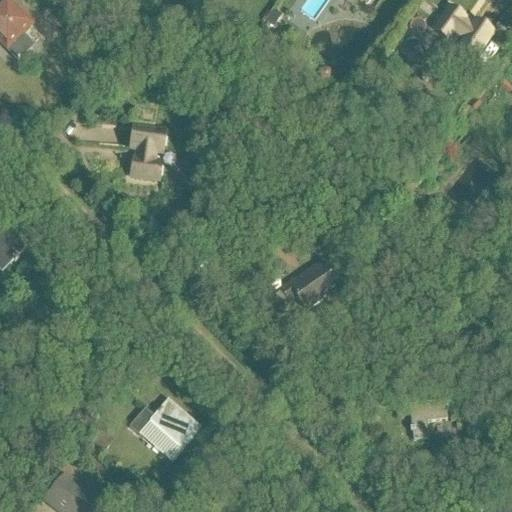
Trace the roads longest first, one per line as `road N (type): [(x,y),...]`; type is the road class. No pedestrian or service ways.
road 1 (track): [(0,125),(367,511)]
road 2 (track): [(469,347),(246,385)]
road 3 (track): [(120,253),(46,332),(0,402)]
